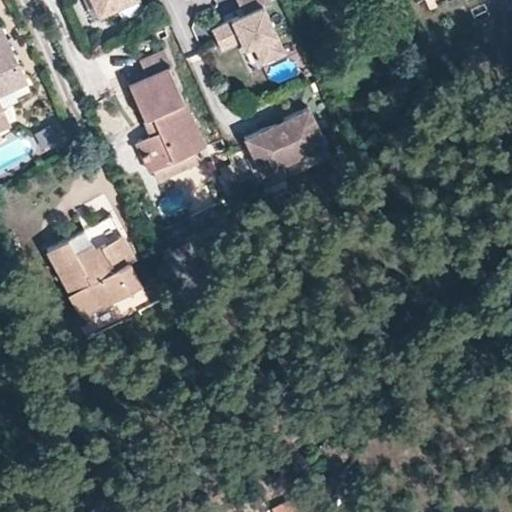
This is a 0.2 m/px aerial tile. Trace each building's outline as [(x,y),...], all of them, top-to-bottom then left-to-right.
[(97,12),(91,0),(85,0),(92,14),(97,12)] [(122,0),(91,0),(97,12),(116,3),(122,0)] [(142,4),(140,0),(122,0),(116,3),(121,14),(142,4)] [(285,49),(263,1),(264,0),(238,0),(243,10),(211,24),(221,46),(240,37),(244,46),(253,42),(261,60),(285,49)] [(26,80),(5,33),(0,35),(0,125),(9,121),(1,105),(0,102),(0,92),(12,86),(26,80)] [(203,143),(168,64),(172,63),(164,46),(139,58),(143,68),(146,73),(130,81),(129,81),(147,123),(155,119),(159,127),(151,131),(136,137),(150,167),(152,166),(193,148),(203,143)] [(130,81),(146,73),(143,68),(127,75),(130,81)] [(17,98),(12,86),(0,92),(0,102),(1,105),(17,98)] [(326,141),(308,104),(244,134),(262,172),(326,141)] [(159,127),(155,119),(147,123),(151,131),(159,127)] [(156,176),(197,158),(193,148),(152,166),(156,176)] [(243,189),(229,161),(219,166),(222,171),(224,177),(220,179),(229,197),(243,189)] [(229,197),(220,179),(224,177),(222,171),(196,183),(208,207),(229,197)] [(127,259),(134,256),(110,211),(46,246),(84,313),(140,282),(127,259)] [(271,509),(272,511),(301,511),(296,499),(271,509)]
